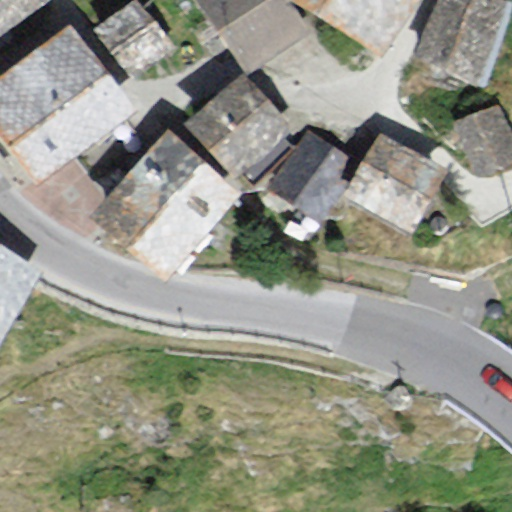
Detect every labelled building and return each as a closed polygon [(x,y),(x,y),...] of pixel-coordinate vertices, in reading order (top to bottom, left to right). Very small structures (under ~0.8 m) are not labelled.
[(0,0),(0,20),(29,0),(0,0)] [(282,0),(200,0),(202,2),(230,42),(245,64),(301,26),(282,0)] [(316,0),(370,38),(396,0),(316,0)] [(502,2),(496,0),(441,0),(421,59),(474,78),(502,2)] [(136,6),(102,27),(130,72),(164,51),(136,6)] [(0,133),(31,175),(124,108),(70,33),(0,82),(0,133)] [(282,132),(234,83),(176,121),(237,176),(282,132)] [(511,132),(499,102),(454,122),(476,172),(511,156),(511,132)] [(340,196),(360,165),(305,132),(273,185),(329,218),(340,196)] [(440,168),(379,137),(360,165),(340,196),(410,236),(440,168)] [(232,199),(163,143),(101,214),(170,276),(232,199)] [(0,329),(36,269),(0,250),(0,329)]
